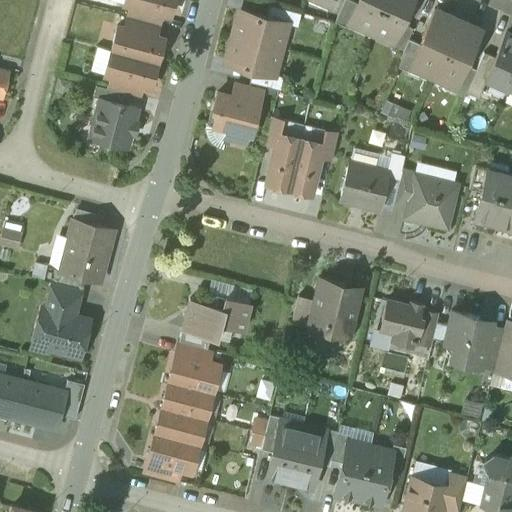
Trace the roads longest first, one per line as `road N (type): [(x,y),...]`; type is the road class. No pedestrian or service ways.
road 1 (residential): [(157,198),(511,290)]
road 2 (residential): [(77,479),(153,212)]
road 3 (residential): [(157,198),(209,0)]
road 4 (residential): [(11,171),(56,0)]
road 5 (residential): [(153,212),(11,171)]
